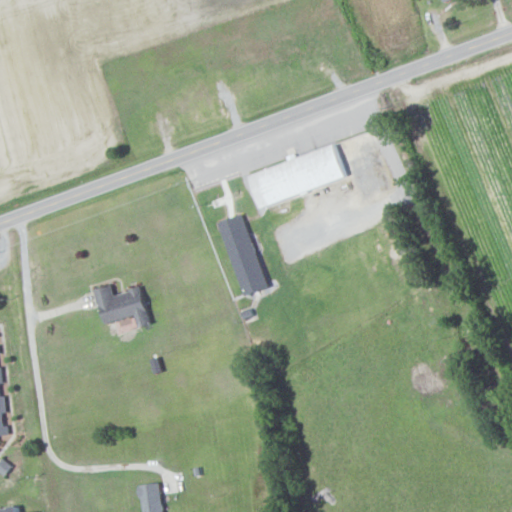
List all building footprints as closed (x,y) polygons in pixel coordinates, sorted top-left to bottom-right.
[(244,178),(258,212),(350,176),(358,195),(388,184),(366,130),(244,178)] [(244,295),(268,286),(240,213),(216,222),(244,295)] [(133,315),(137,327),(151,323),(141,287),(113,294),(110,284),(93,289),(103,324),(133,315)] [(0,434),(10,433),(9,425),(5,424),(3,414),(6,411),(0,369),(0,434)] [(142,511),(164,511),(160,482),(139,485),(142,511)]
